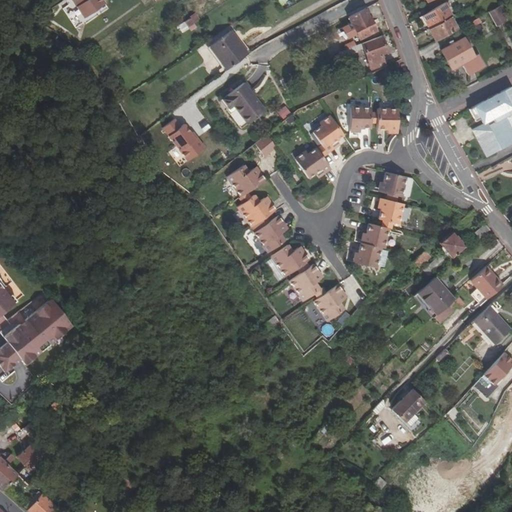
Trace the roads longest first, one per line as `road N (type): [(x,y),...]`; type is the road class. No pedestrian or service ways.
road 1 (residential): [(418,155),(418,79),(389,0)]
road 2 (residential): [(418,155),(350,168),(337,209),(309,226)]
road 3 (residential): [(511,240),(418,155)]
